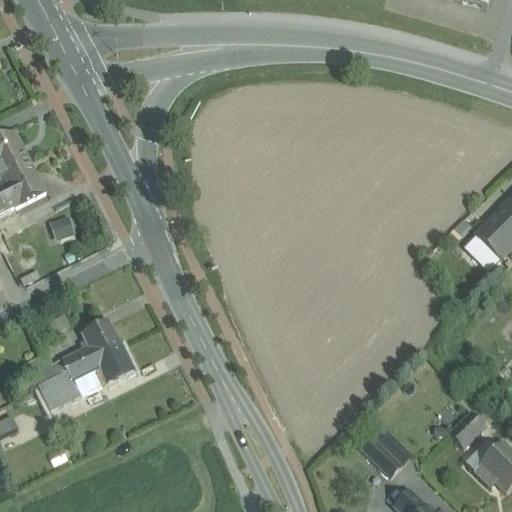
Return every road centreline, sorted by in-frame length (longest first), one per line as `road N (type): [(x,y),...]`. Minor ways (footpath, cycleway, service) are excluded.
road 1 (secondary): [(288,46),(422,65),(511,94)]
road 2 (secondary): [(288,46),(163,36),(93,43),(65,56)]
road 3 (residential): [(154,242),(0,317)]
road 4 (secondary): [(154,242),(223,384)]
road 5 (secondary): [(139,205),(153,118),(189,65)]
road 6 (secondary): [(296,511),(253,417),(223,384)]
road 7 (secondary): [(223,384),(233,426),(276,511)]
road 8 (secondary): [(84,93),(139,205)]
